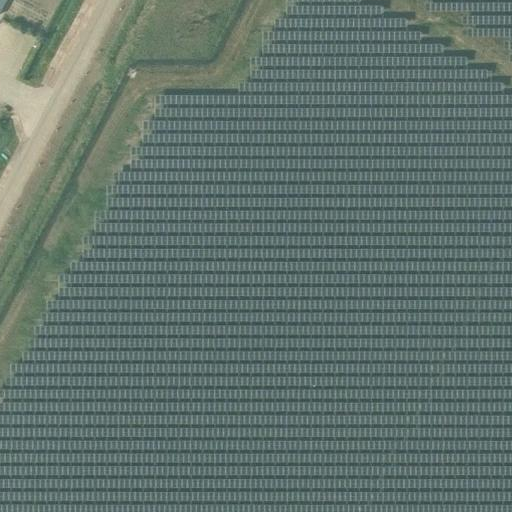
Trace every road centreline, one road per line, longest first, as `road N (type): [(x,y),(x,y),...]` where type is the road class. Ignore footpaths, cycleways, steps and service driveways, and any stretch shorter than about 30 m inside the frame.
road 1 (track): [(265,0),(222,81),(132,81),(0,336)]
road 2 (unclassified): [(0,216),(113,0)]
road 3 (track): [(511,65),(402,0)]
